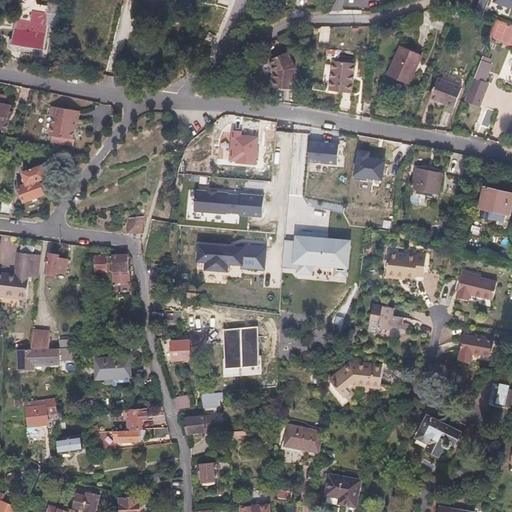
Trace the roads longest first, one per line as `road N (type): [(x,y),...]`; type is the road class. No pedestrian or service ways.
road 1 (residential): [(143,97),(287,113),(511,158)]
road 2 (residential): [(49,228),(130,242),(185,445),(188,511)]
road 3 (residential): [(195,74),(243,45),(431,0)]
road 4 (residential): [(49,228),(143,97)]
road 5 (residential): [(0,74),(143,97)]
